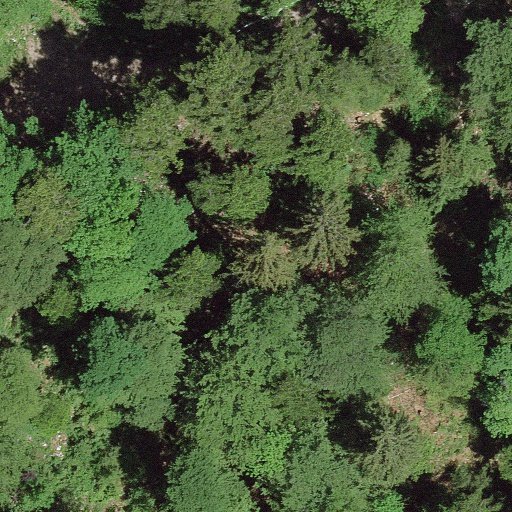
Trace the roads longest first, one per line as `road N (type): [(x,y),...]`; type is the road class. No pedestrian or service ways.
road 1 (trunk): [(270,0),(56,511)]
road 2 (track): [(0,132),(174,74),(342,0)]
